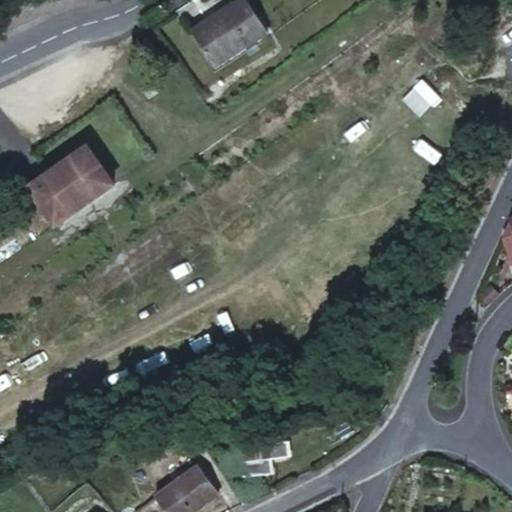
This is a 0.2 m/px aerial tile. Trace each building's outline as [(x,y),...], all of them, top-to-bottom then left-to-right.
[(245,0),(240,0),(188,34),(210,68),(266,32),(245,0)] [(85,147),(27,188),(54,225),(112,184),(85,147)] [(511,262),(511,243),(506,229),(505,232),(503,238),(511,262)] [(290,456),(289,442),(253,442),(253,457),(290,456)] [(190,467),(151,499),(163,511),(190,511),(212,494),(190,467)]
